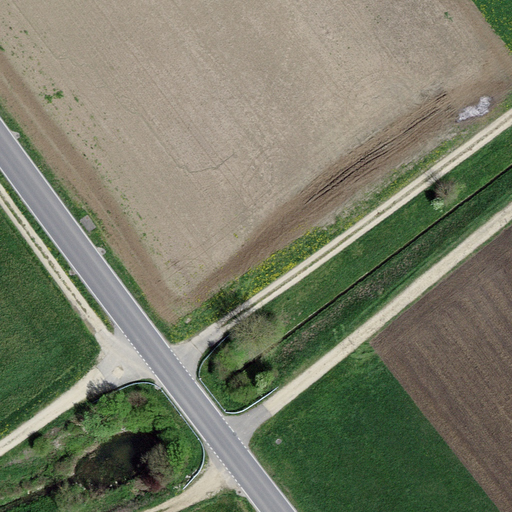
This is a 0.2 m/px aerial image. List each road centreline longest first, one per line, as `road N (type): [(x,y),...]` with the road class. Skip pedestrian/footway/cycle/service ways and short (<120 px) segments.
road 1 (track): [(121,373),(232,319),(511,112)]
road 2 (tertiary): [(0,146),(281,511)]
road 3 (track): [(228,444),(511,210)]
road 4 (track): [(0,203),(121,373)]
road 5 (track): [(0,457),(121,373)]
